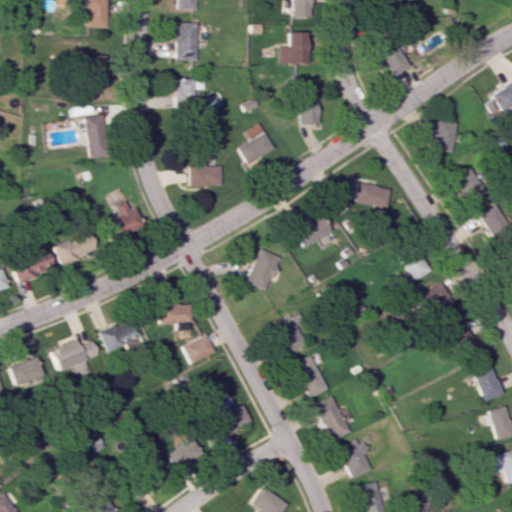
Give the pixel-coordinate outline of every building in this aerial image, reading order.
[(101,0),(82,0),(82,27),(101,27),(101,0)] [(191,0),(171,0),(171,8),(191,8),(191,0)] [(286,0),(286,17),(305,17),(305,0),(286,0)] [(191,60),(192,22),(172,21),(170,59),(191,60)] [(273,63),(302,62),(302,31),(282,31),(283,46),(273,46),(273,63)] [(404,66),(388,39),(372,49),(387,76),(404,66)] [(101,89),(103,55),(83,54),(81,88),(101,89)] [(511,75),(485,94),(499,115),(511,106),(511,75)] [(171,102),(189,103),(190,78),(171,77),(171,102)] [(312,123),(311,92),(292,93),(293,124),(312,123)] [(84,158),(104,155),(99,114),(80,117),(84,158)] [(449,121),(430,119),(427,149),(447,151),(449,121)] [(241,164),(268,148),(253,122),(239,130),(244,139),(231,147),(241,164)] [(216,165),(184,166),(184,185),(216,185),(216,165)] [(447,176),(463,200),(478,190),(463,166),(447,176)] [(349,202),(381,205),(383,187),(351,184),(349,202)] [(131,206),(124,209),(120,200),(110,204),(114,214),(99,221),(107,239),(139,224),(131,206)] [(472,214),(485,237),(504,226),(491,203),(472,214)] [(325,230),(314,213),(287,230),(297,247),(325,230)] [(49,246),(56,265),(93,250),(85,231),(49,246)] [(511,244),(497,253),(511,277),(511,244)] [(424,271),(410,245),(393,255),(407,280),(424,271)] [(276,257),(256,248),(240,281),(260,290),(276,257)] [(11,280),(49,272),(45,252),(7,260),(11,280)] [(431,315),(447,307),(435,283),(419,291),(431,315)] [(171,323),(172,330),(186,330),(185,303),(153,304),(154,324),(171,323)] [(266,323),(281,354),(300,344),(285,313),(266,323)] [(137,339),(131,319),(94,330),(100,350),(137,339)] [(453,356),(471,348),(459,324),(442,332),(453,356)] [(178,345),(185,362),(210,352),(203,334),(178,345)] [(53,370),(94,355),(88,339),(75,344),(73,340),(46,350),(53,370)] [(322,388),(304,354),(286,364),(304,397),(322,388)] [(40,379),(33,356),(4,365),(11,388),(40,379)] [(496,393),(485,365),(466,373),(477,400),(496,393)] [(212,438),(247,421),(239,403),(230,407),(224,393),(212,399),(219,415),(204,422),(212,438)] [(326,440),(344,432),(327,395),(309,404),(326,440)] [(480,425),(485,423),(490,440),(508,434),(500,405),(477,412),(480,425)] [(162,454),(175,472),(199,454),(187,436),(162,454)] [(333,446),(347,478),(366,470),(359,453),(361,453),(354,437),(333,446)] [(501,483),(511,479),(511,451),(511,448),(482,456),(486,474),(498,470),(501,483)] [(136,499),(157,481),(145,467),(124,485),(136,499)] [(380,511),(373,481),(352,485),(358,511),(380,511)] [(258,511),(277,511),(283,502),(255,486),(245,504),(258,511)] [(0,511),(12,511),(0,493),(0,511)] [(112,511),(102,497),(79,511),(112,511)]
